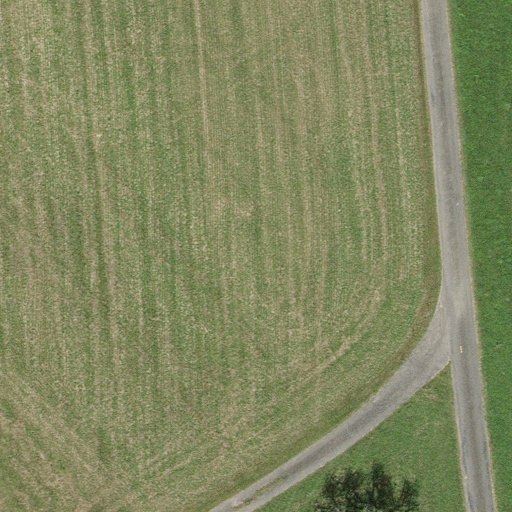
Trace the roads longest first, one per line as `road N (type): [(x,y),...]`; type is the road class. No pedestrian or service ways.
road 1 (track): [(430,0),(479,511)]
road 2 (track): [(456,318),(411,381),(222,511)]
